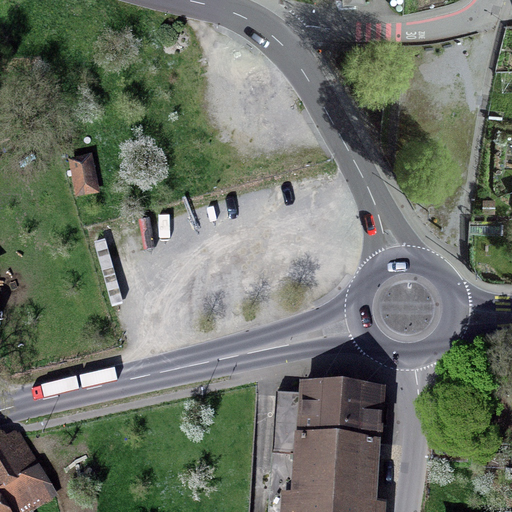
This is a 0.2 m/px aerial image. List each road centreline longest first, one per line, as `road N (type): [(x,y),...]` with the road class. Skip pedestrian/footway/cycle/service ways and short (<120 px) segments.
road 1 (primary): [(360,321),(0,410)]
road 2 (secondary): [(396,261),(347,149),(276,37)]
road 3 (residential): [(492,0),(483,17),(437,33),(309,26),(276,37)]
road 4 (tertiary): [(413,356),(418,411),(407,511)]
